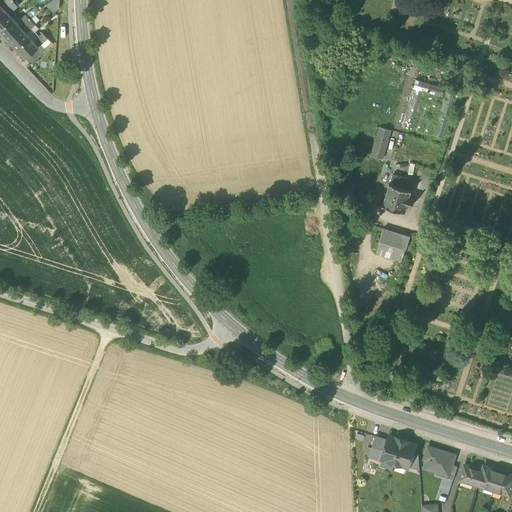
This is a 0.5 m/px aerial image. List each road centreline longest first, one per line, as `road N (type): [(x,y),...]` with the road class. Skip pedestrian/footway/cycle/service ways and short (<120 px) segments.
road 1 (tertiary): [(511,453),(356,402),(229,324)]
road 2 (tertiary): [(229,324),(141,218),(94,105)]
road 3 (residential): [(229,324),(185,352),(0,294)]
road 4 (track): [(110,330),(35,511)]
road 5 (residential): [(94,105),(52,105),(0,47)]
